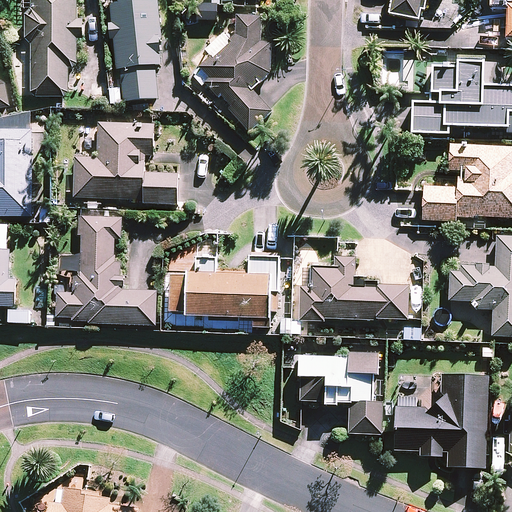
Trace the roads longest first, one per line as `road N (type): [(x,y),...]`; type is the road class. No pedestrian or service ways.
road 1 (residential): [(0,409),(47,400),(136,410),(363,511)]
road 2 (residential): [(329,95),(360,152),(360,191),(346,204),(317,205),(300,193),(295,175),(315,135)]
